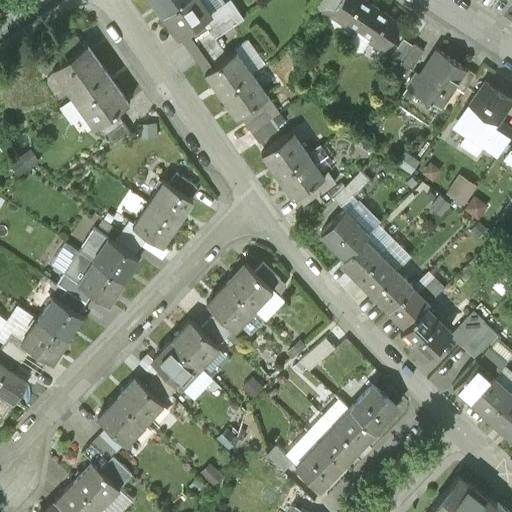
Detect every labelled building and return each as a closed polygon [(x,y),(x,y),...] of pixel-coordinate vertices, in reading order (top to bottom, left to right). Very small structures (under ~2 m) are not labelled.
[(153,0),(163,12),(179,0),(153,0)] [(199,0),(179,0),(163,12),(178,35),(180,34),(196,22),(202,31),(208,27),(210,30),(238,9),(231,0),(224,0),(208,12),(199,0)] [(375,4),(368,0),(339,0),(331,13),(345,23),(347,19),(359,27),(375,4)] [(401,22),(375,4),(359,27),(371,36),(369,39),(383,49),(401,22)] [(238,9),(210,30),(215,36),(243,16),(238,9)] [(196,22),(180,34),(186,42),(188,40),(202,31),(196,22)] [(325,29),(314,26),(310,45),(321,47),(325,29)] [(202,31),(188,40),(195,50),(215,36),(210,30),(208,27),(202,31)] [(76,34),(37,61),(45,72),(52,67),(52,66),(83,43),(76,34)] [(215,36),(195,50),(202,60),(221,46),(215,36)] [(412,45),(403,38),(392,55),(401,61),(412,45)] [(83,43),(52,66),(52,67),(57,64),(68,79),(63,82),(73,95),(77,92),(107,71),(87,41),(83,43)] [(437,47),(420,72),(417,70),(407,84),(429,99),(428,100),(429,100),(430,99),(439,105),(465,66),(437,47)] [(235,49),(204,71),(220,93),(251,72),(235,49)] [(107,71),(77,92),(88,108),(84,111),(94,125),(96,124),(115,110),(128,100),(107,71)] [(251,72),(220,93),(236,115),(266,94),(251,72)] [(485,79),(456,124),(497,152),(511,130),(497,120),(511,97),(485,79)] [(265,108),(245,121),(252,131),(272,117),(265,108)] [(115,110),(96,124),(103,133),(104,132),(111,142),(129,129),(115,110)] [(272,117),(252,131),(259,141),(279,127),(272,117)] [(292,131),(262,152),(277,174),(307,153),(292,131)] [(307,153),(277,174),(292,196),(295,194),(314,180),(323,175),(307,153)] [(359,169),(341,188),(349,196),(367,177),(359,169)] [(195,185),(174,171),(168,181),(188,195),(195,185)] [(462,174),(451,191),(465,199),(475,182),(462,174)] [(168,181),(162,177),(147,200),(177,220),(192,197),(188,195),(168,181)] [(314,180),(295,194),(302,204),(321,191),(314,180)] [(511,193),(498,214),(511,222),(511,193)] [(177,220),(147,200),(133,221),(132,222),(147,232),(162,242),(177,220)] [(345,208),(320,232),(344,256),(364,236),(368,232),(345,208)] [(133,221),(129,219),(121,230),(140,243),(147,232),(132,222),(133,221)] [(115,240),(94,226),(79,249),(121,277),(136,254),(115,240)] [(140,243),(121,230),(115,240),(134,253),(140,243)] [(344,256),(340,260),(356,276),(380,253),(364,236),(344,256)] [(121,277),(79,249),(63,272),(72,278),(74,275),(80,279),(79,281),(92,289),(106,299),(121,277)] [(380,253),(356,276),(372,293),(396,269),(380,253)] [(254,269),(245,260),(226,280),(254,308),(273,288),(272,286),(254,269)] [(280,277),(262,260),(254,269),(272,286),(280,277)] [(396,269),(372,293),(388,309),(412,285),(396,269)] [(80,279),(74,275),(72,278),(65,288),(84,300),(92,289),(79,281),(80,279)] [(226,280),(206,301),(216,309),(233,326),(235,328),(254,308),(226,280)] [(412,285),(388,309),(404,325),(423,306),(428,302),(412,285)] [(84,300),(65,288),(58,299),(77,312),(84,300)] [(58,299),(51,295),(37,316),(66,335),(80,314),(77,312),(58,299)] [(447,330),(423,306),(404,325),(400,329),(424,353),(447,330)] [(233,326),(216,309),(208,318),(225,334),(233,326)] [(23,337),(23,338),(30,343),(51,357),(66,335),(37,316),(23,337)] [(199,326),(190,318),(172,338),(198,363),(217,344),(217,343),(199,326)] [(225,334),(208,318),(199,326),(217,343),(225,334)] [(23,337),(12,330),(4,342),(23,354),(30,343),(23,338),(23,337)] [(325,335),(299,358),(309,368),(335,346),(325,335)] [(198,363),(172,338),(153,357),(162,366),(179,382),(180,383),(198,363)] [(23,354),(4,342),(0,348),(0,359),(13,369),(23,354)] [(0,359),(0,412),(2,414),(26,378),(13,369),(0,359)] [(475,360),(454,384),(470,399),(492,375),(475,360)] [(179,382),(162,366),(154,375),(171,391),(179,382)] [(145,384),(135,375),(117,394),(144,421),(163,401),(162,400),(145,384)] [(171,391),(154,375),(145,384),(162,400),(171,391)] [(492,375),(470,399),(487,414),(509,390),(492,375)] [(372,383),(349,407),(373,430),(396,406),(372,383)] [(511,393),(509,390),(487,414),(504,430),(511,420),(511,393)] [(144,421),(117,394),(98,414),(108,423),(125,440),(126,440),(144,421)] [(349,407),(334,423),(358,446),(373,430),(349,407)] [(125,440),(108,423),(99,432),(116,448),(125,440)] [(358,446),(334,423),(318,439),(342,462),(358,446)] [(116,448),(99,432),(91,441),(108,457),(116,448)] [(318,439),(296,463),(320,486),(342,462),(318,439)] [(108,457),(91,441),(81,451),(92,461),(98,467),(108,457)] [(98,467),(92,461),(74,479),(101,504),(118,486),(98,467)] [(490,511),(496,505),(458,474),(431,508),(433,510),(430,511),(490,511)] [(93,511),(101,504),(74,479),(56,499),(70,511),(93,511)] [(70,511),(56,499),(43,511),(70,511)] [(496,505),(490,511),(510,511),(498,503),(496,505)]
